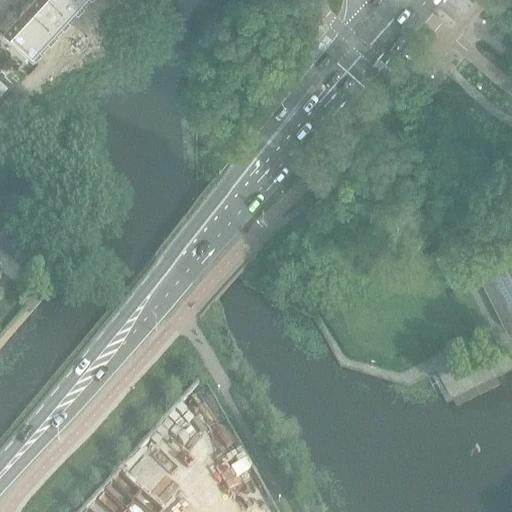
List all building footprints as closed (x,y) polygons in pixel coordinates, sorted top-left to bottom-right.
[(15,7),(14,9),(47,39),(48,38),(50,36),(61,24),(35,0),(28,0),(19,10),(15,7)] [(35,0),(61,24),(62,23),(64,22),(64,21),(75,9),(65,0),(35,0)] [(65,0),(75,9),(76,8),(78,6),(77,6),(83,0),(65,0)] [(14,9),(0,23),(0,24),(33,55),(35,52),(47,39),(14,9)] [(14,210),(2,200),(0,201),(0,212),(6,218),(14,210)] [(11,234),(0,246),(0,250),(19,267),(32,253),(11,234)] [(511,240),(473,260),(509,331),(511,330),(511,331),(511,240)]
